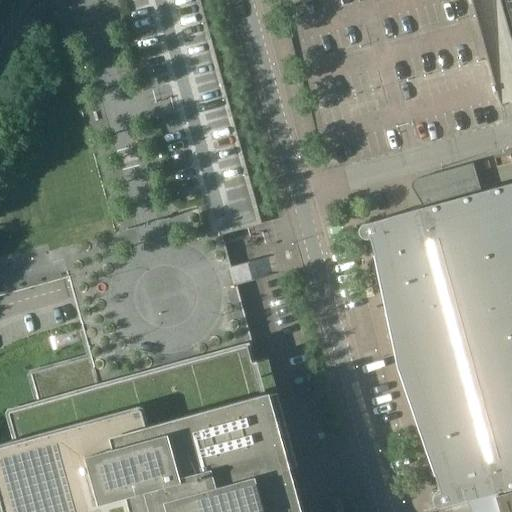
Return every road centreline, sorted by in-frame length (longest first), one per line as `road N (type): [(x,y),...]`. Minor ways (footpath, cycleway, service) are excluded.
road 1 (unclassified): [(385,511),(299,193)]
road 2 (unclassified): [(82,0),(151,250)]
road 3 (unclassified): [(197,258),(213,291),(207,318),(187,337),(159,341),(135,329),(120,306),(128,266),(151,250)]
road 4 (unclassified): [(299,193),(511,143)]
road 5 (unclassified): [(299,193),(246,0)]
